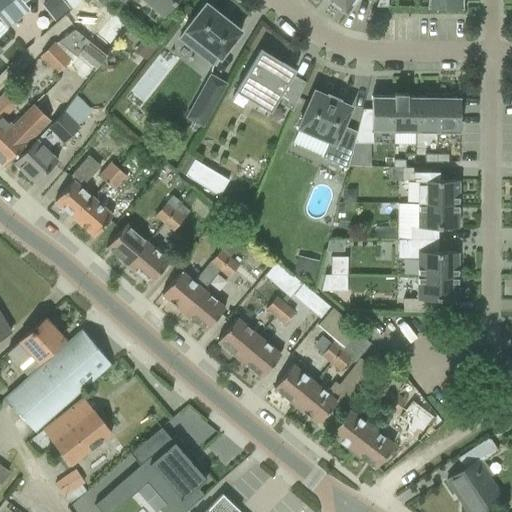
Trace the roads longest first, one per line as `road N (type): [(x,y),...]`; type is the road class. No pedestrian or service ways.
road 1 (secondary): [(355,507),(260,437),(0,216)]
road 2 (residential): [(488,319),(491,52)]
road 3 (residential): [(275,0),(342,48),(491,52)]
